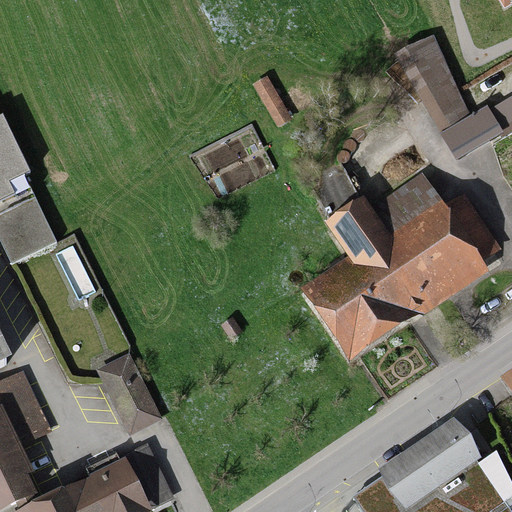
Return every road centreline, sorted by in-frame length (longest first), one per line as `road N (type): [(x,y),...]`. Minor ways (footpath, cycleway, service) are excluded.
road 1 (track): [(198,0),(219,44),(271,74),(383,86),(410,117),(368,116),(335,134),(321,163),(334,204)]
road 2 (residential): [(511,341),(288,500)]
